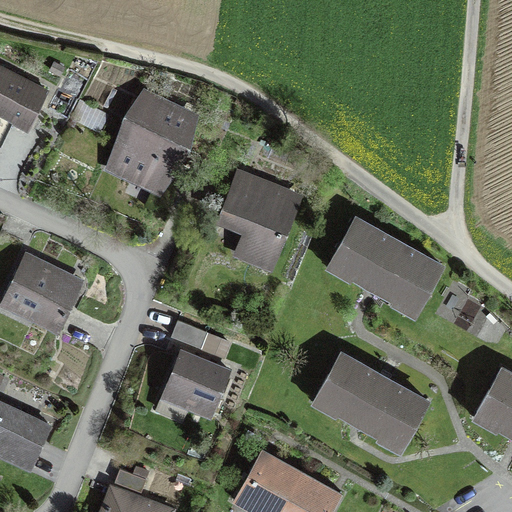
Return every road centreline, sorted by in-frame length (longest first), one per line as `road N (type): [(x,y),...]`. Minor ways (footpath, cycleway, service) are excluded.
road 1 (unclassified): [(511,288),(250,92),(207,72),(105,46)]
road 2 (residential): [(0,200),(157,275),(60,511)]
road 3 (track): [(475,0),(455,244)]
